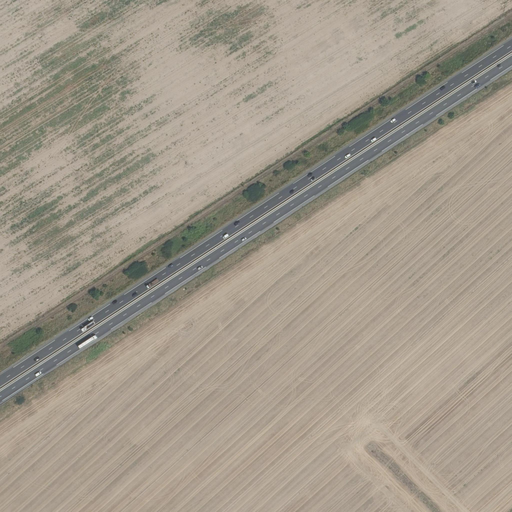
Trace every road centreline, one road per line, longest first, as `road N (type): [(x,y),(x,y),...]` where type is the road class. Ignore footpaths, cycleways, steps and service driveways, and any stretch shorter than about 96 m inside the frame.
road 1 (trunk): [(0,395),(511,60)]
road 2 (track): [(0,348),(511,14)]
road 3 (trunk): [(511,45),(0,379)]
